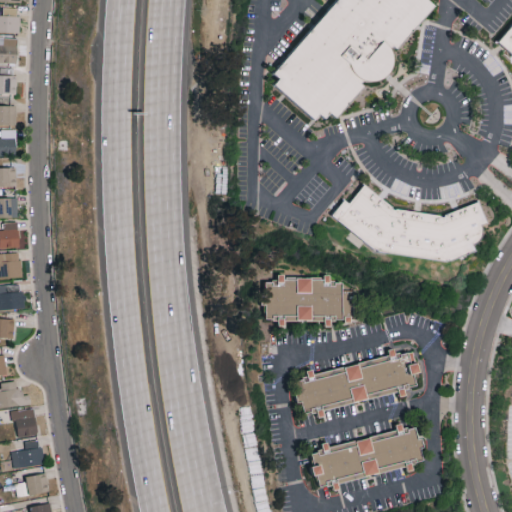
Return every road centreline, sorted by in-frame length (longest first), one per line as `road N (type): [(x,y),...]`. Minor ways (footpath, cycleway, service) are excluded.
road 1 (motorway): [(206,511),(178,364),(164,204),(170,0)]
road 2 (motorway): [(121,0),(118,260),(155,511)]
road 3 (residential): [(77,511),(48,296),(48,0)]
road 4 (tertiary): [(492,511),(477,455),(477,394),(489,328),(511,271)]
